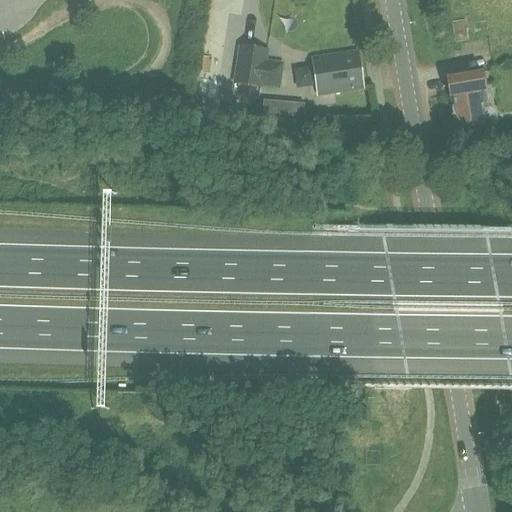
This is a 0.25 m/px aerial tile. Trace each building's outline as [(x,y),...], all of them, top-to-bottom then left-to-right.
[(280,89),(284,64),(267,61),(269,50),(241,46),(235,83),(280,89)] [(319,96),(364,89),(358,51),(313,58),(319,96)] [(457,129),(486,124),(483,104),(488,103),(483,72),(449,78),(457,129)] [(355,108),(375,107),(374,98),(354,99),(355,108)] [(285,103),(265,101),(264,117),(284,119),(285,103)]
